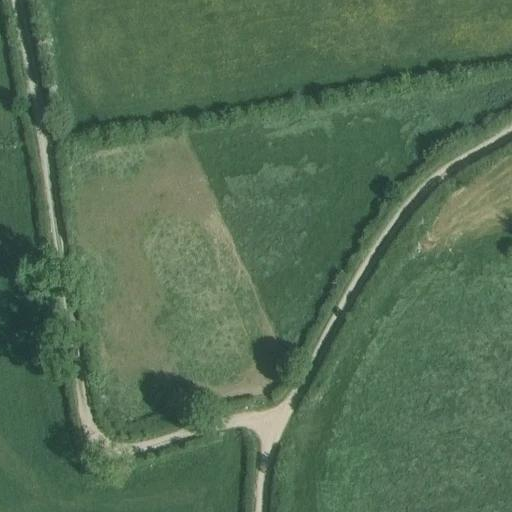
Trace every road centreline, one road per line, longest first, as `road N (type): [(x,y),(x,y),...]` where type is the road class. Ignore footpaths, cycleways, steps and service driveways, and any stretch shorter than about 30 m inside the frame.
road 1 (track): [(281,421),(240,417),(131,451),(92,437),(15,0)]
road 2 (track): [(281,421),(360,275),(417,193),(511,130)]
